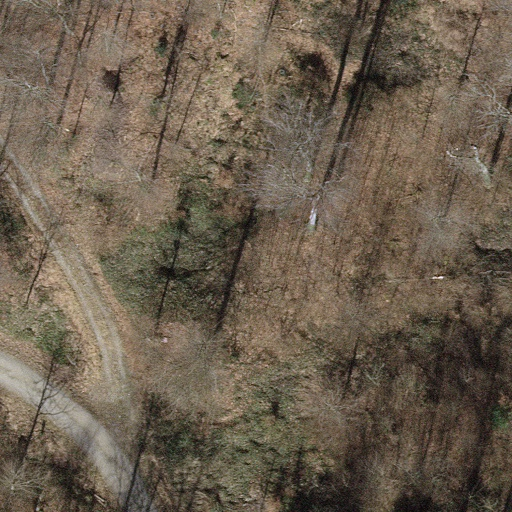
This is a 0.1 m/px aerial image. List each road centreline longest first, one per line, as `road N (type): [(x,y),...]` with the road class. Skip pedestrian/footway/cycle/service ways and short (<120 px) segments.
road 1 (track): [(123,472),(129,429),(97,294),(0,142)]
road 2 (track): [(0,364),(28,377),(123,472),(140,511)]
